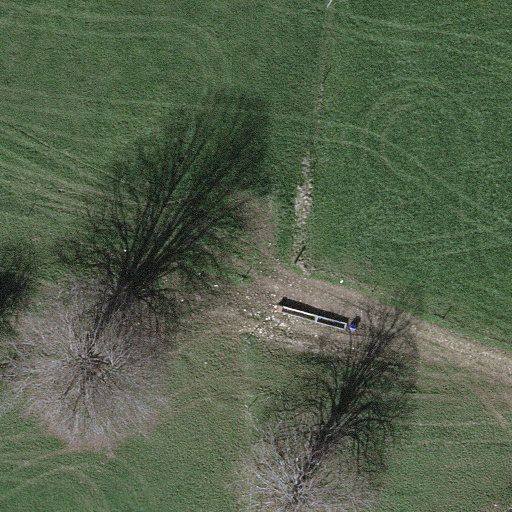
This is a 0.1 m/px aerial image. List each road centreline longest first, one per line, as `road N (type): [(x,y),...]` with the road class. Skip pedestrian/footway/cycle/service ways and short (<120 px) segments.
road 1 (track): [(511,374),(355,304),(221,266)]
road 2 (track): [(0,220),(221,266)]
